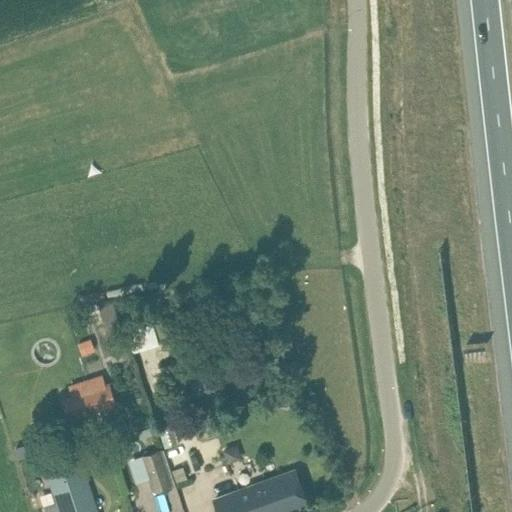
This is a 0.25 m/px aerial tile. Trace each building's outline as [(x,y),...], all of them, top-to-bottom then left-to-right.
[(114,300),(100,304),(109,334),(122,330),(114,300)] [(127,328),(134,350),(160,342),(154,321),(127,328)] [(91,338),(79,342),(83,353),(95,349),(91,338)] [(113,347),(118,360),(130,356),(126,343),(113,347)] [(109,381),(105,383),(102,374),(92,377),(102,409),(116,404),(109,381)] [(189,381),(194,397),(216,390),(211,374),(189,381)] [(68,385),(71,396),(62,399),(68,420),(102,409),(92,377),(68,385)] [(35,436),(27,414),(19,416),(27,439),(35,436)] [(25,444),(16,446),(19,455),(28,453),(25,444)] [(97,511),(75,445),(41,456),(56,502),(59,511),(97,511)] [(141,455),(142,457),(132,460),(137,476),(149,472),(155,490),(174,484),(162,448),(141,455)] [(215,501),(219,511),(281,511),(307,503),(296,472),(215,501)]
